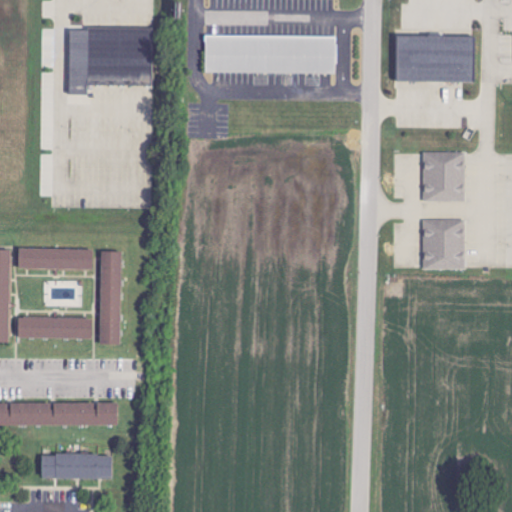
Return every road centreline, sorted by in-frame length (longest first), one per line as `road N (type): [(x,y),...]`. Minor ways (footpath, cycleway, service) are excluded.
road 1 (residential): [(359,511),(372,0)]
road 2 (residential): [(138,380),(0,378)]
